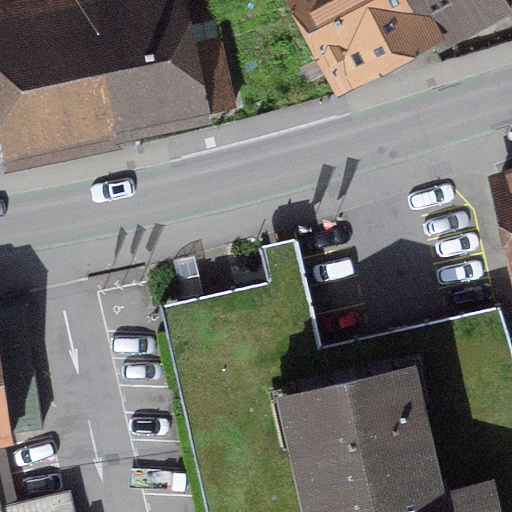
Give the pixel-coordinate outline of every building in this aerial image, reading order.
[(221,0),(47,0),(0,10),(0,58),(21,177),(252,118),(221,0)] [(427,32),(409,0),(287,0),(329,86),(427,32)] [(511,0),(409,0),(427,32),(489,0),(492,0),(499,16),(511,7),(511,0)] [(511,172),(492,178),(511,252),(511,172)] [(321,334),(296,226),(258,235),(266,270),(158,295),(208,511),(511,511),(511,336),(502,293),(321,334)] [(0,343),(0,511),(66,511),(64,501),(9,511),(0,511),(0,435),(18,432),(0,343)]
